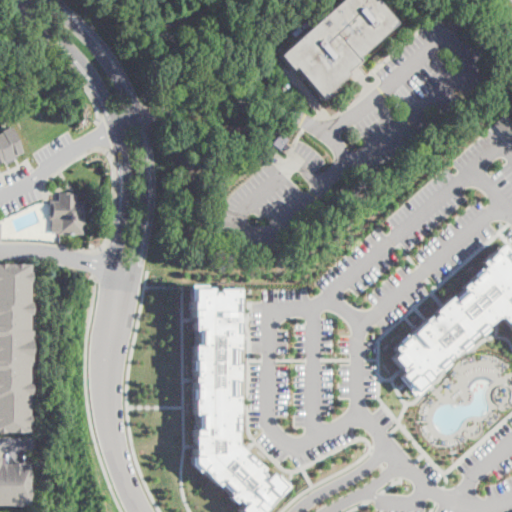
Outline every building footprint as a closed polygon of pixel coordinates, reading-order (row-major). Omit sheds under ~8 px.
[(358,59),(344,71),(347,74),(341,79),(333,86),(335,88),(321,100),(303,80),(292,67),(290,69),(277,54),(281,51),(294,40),(339,0),(375,0),(396,23),(395,23),(360,54),(356,57),(358,59)] [(492,123),(510,143),(511,141),(511,123),(503,113),(492,123)] [(0,125),(5,123),(18,149),(0,157),(0,125)] [(278,131),(287,139),(279,148),(270,140),(278,131)] [(48,232),(56,233),(56,236),(82,236),(82,200),(75,200),(75,192),(56,192),(56,200),(48,200),(48,232)] [(499,242),(511,256),(511,329),(501,316),(495,316),(411,391),(381,352),(499,242)] [(0,429),(30,429),(30,392),(31,266),(0,266),(0,429)] [(188,286),(238,287),(238,444),(285,488),(262,511),(239,511),(192,461),(188,286)] [(0,503),(28,503),(27,461),(0,461),(0,503)]
